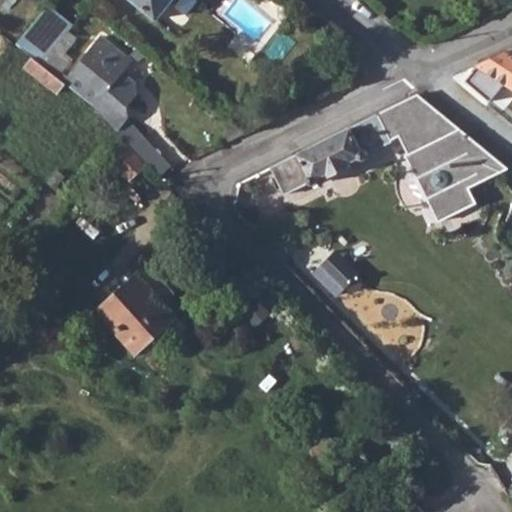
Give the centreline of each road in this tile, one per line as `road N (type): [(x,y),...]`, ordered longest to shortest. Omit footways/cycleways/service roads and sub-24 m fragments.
road 1 (residential): [(416,70),(223,169),(214,186),(217,209),(503,511)]
road 2 (unknown): [(214,186),(168,199),(106,281)]
road 3 (track): [(416,70),(511,148)]
